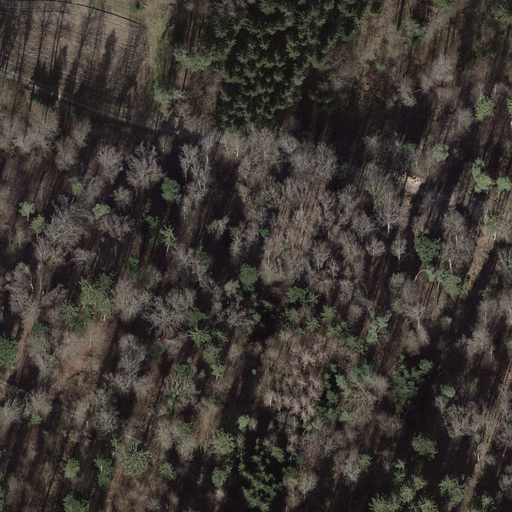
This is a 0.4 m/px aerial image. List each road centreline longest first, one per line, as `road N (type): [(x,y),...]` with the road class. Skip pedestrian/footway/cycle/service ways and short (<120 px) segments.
road 1 (track): [(0,72),(144,124),(262,145),(511,222)]
road 2 (track): [(0,380),(99,424),(245,511)]
